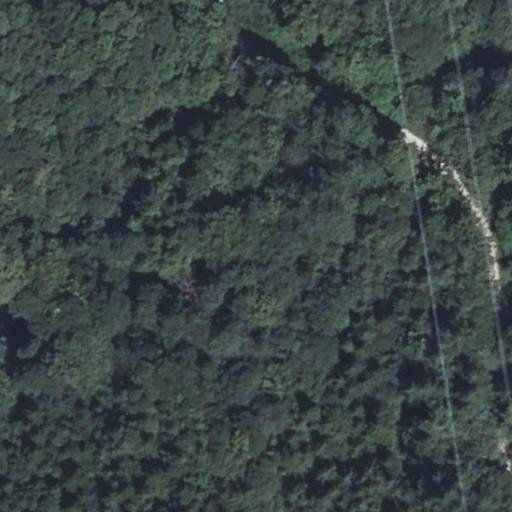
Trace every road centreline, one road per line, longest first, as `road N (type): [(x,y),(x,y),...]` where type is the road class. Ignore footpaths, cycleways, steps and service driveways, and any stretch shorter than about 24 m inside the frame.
road 1 (track): [(511,439),(476,207),(395,124),(307,83),(249,41),(225,0)]
road 2 (track): [(423,150),(389,269),(407,485),(417,511)]
